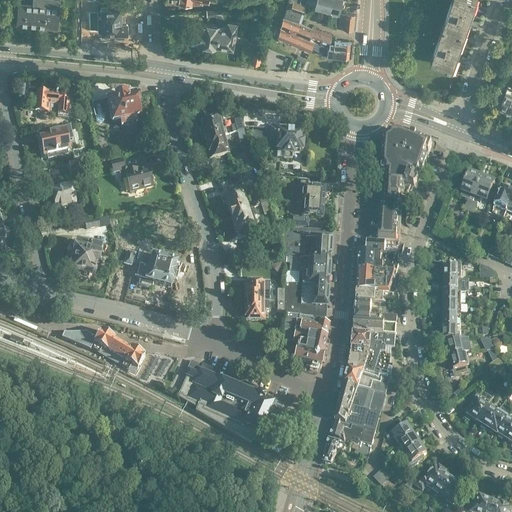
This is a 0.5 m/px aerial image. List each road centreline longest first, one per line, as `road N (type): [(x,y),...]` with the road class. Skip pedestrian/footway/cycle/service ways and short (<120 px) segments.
road 1 (residential): [(215,346),(215,272),(162,77)]
road 2 (tertiary): [(327,393),(359,128)]
road 3 (residential): [(419,375),(411,354),(412,279),(459,130)]
road 4 (residential): [(45,294),(0,78)]
road 5 (primary): [(339,87),(160,66)]
road 6 (residential): [(215,346),(189,329),(45,294)]
road 7 (primary): [(162,77),(335,108)]
road 8 (primary): [(0,60),(162,77)]
road 9 (primary): [(160,66),(0,48)]
road 10 (residential): [(511,471),(455,439),(419,375)]
road 11 (residential): [(459,130),(502,0)]
road 12 (residential): [(327,393),(215,346)]
